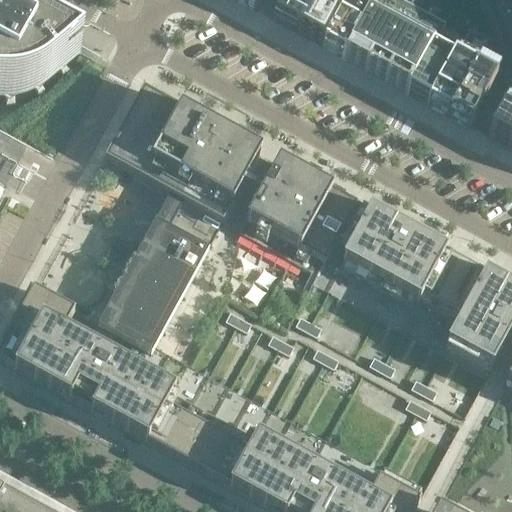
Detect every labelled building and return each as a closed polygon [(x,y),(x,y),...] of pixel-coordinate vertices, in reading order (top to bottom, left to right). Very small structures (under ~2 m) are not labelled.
[(235,0),(235,2),(256,14),(263,0),(235,0)] [(322,50),(350,0),(286,0),(284,3),(282,7),(280,10),(277,17),(274,22),(273,23),(311,44),(322,50)] [(343,62),(377,0),(350,0),(322,50),(335,57),(343,62)] [(364,73),(403,3),(397,0),(377,0),(343,62),(345,63),(346,63),(363,73),(364,73)] [(511,0),(489,0),(511,57),(511,95),(508,102),(502,114),(487,141),(499,147),(505,150),(511,153),(511,0)] [(386,85),(424,15),(403,3),(364,73),(365,74),(366,74),(384,84),(385,85),(386,85)] [(0,200),(1,198),(0,197),(0,102),(6,103),(10,103),(14,102),(17,102),(21,101),(27,99),(31,97),(34,96),(40,92),(80,59),(0,15),(0,200)] [(445,26),(424,15),(386,85),(404,95),(406,96),(440,37),(445,26)] [(449,120),(482,59),(491,43),(492,43),(470,31),(461,48),(428,108),(441,115),(449,120)] [(428,108),(461,48),(440,37),(406,96),(428,108)] [(470,131),(503,71),(482,59),(449,120),(457,124),(468,130),(470,131)] [(317,280),(355,210),(278,168),(263,193),(246,184),(260,158),(241,148),(142,93),(104,164),(107,166),(169,199),(165,207),(155,225),(107,313),(104,317),(97,330),(151,359),(155,351),(208,254),(241,193),(259,202),(239,238),(290,265),(311,277),(317,280)] [(317,280),(313,287),(487,382),(511,335),(511,296),(355,210),(317,280)] [(33,294),(0,353),(0,367),(264,511),(415,511),(423,498),(188,369),(155,351),(151,359),(97,330),(36,296),(33,294)] [(272,326),(276,319),(265,313),(261,320),(272,326)] [(236,332),(241,323),(230,317),(225,326),(236,332)] [(300,321),(295,330),(306,336),(311,327),(300,321)] [(246,337),(251,328),(241,323),(236,332),(246,337)] [(311,327),(306,336),(316,342),(321,333),(311,327)] [(278,354),(283,346),(272,340),(268,349),(278,354)] [(294,351),(292,350),(283,346),(278,354),(289,360),(294,351)] [(323,368),(328,359),(317,354),(312,362),(323,368)] [(333,374),(338,365),(328,359),(323,368),(333,374)] [(379,376),(384,367),(374,362),(369,371),(379,376)] [(395,373),(384,367),(379,376),(390,382),(395,373)] [(421,399),(426,390),(416,385),(411,393),(421,399)] [(437,396),(426,390),(421,399),(432,405),(437,396)] [(415,419),(420,410),(410,404),(405,413),(415,419)] [(431,416),(420,410),(415,419),(426,425),(431,416)] [(0,511),(39,511),(0,490),(0,511)]
